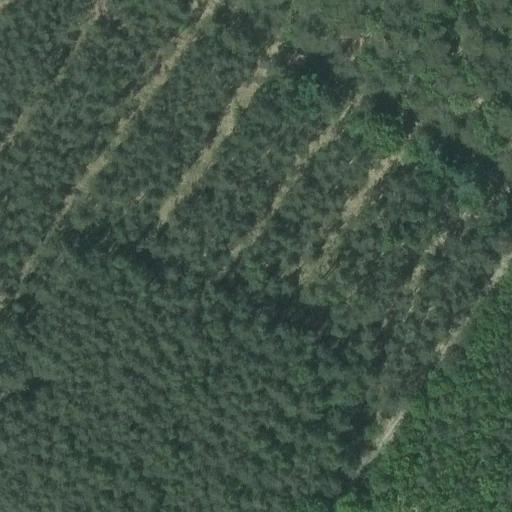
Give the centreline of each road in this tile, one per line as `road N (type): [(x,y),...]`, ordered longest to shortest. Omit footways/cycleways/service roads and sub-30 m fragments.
road 1 (track): [(511,174),(221,0)]
road 2 (track): [(352,497),(511,255)]
